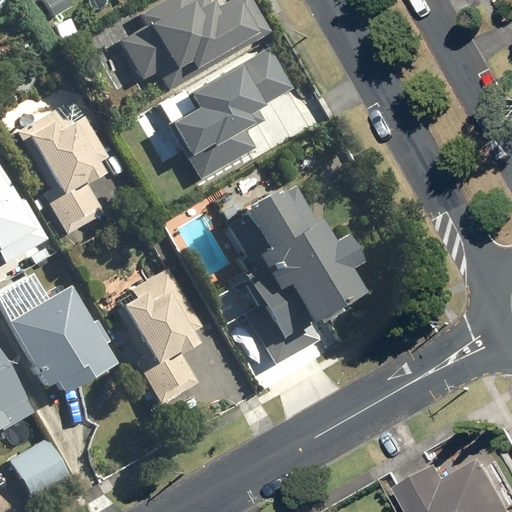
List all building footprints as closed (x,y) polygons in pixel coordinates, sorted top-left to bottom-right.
[(134,83),(151,74),(160,90),(264,37),(244,0),(228,0),(207,11),(201,0),(186,0),(180,4),(178,0),(166,0),(133,18),(138,28),(111,43),(134,83)] [(181,97),(190,112),(164,127),(195,181),(248,151),(235,130),(256,117),(251,109),(287,91),(265,50),(223,71),(224,72),(181,97)] [(94,173),(89,164),(102,158),(79,119),(65,125),(55,108),(12,134),(45,189),(36,194),(59,236),(96,215),(78,183),(94,173)] [(308,330),(362,298),(349,275),(361,268),(343,237),(329,245),(318,224),(315,225),(294,187),(224,228),(251,275),(242,280),(278,342),(305,327),(308,330)] [(0,243),(19,233),(0,197),(0,243)] [(188,340),(183,331),(196,326),(174,286),(160,293),(149,276),(106,302),(139,357),(130,362),(153,403),(190,383),(172,350),(188,340)] [(0,328),(40,401),(104,366),(62,291),(0,324),(0,328)] [(0,376),(0,422),(20,411),(0,376)] [(6,460),(25,496),(59,478),(41,442),(6,460)] [(443,466),(402,490),(414,511),(511,511),(511,504),(486,460),(451,480),(443,466)]
